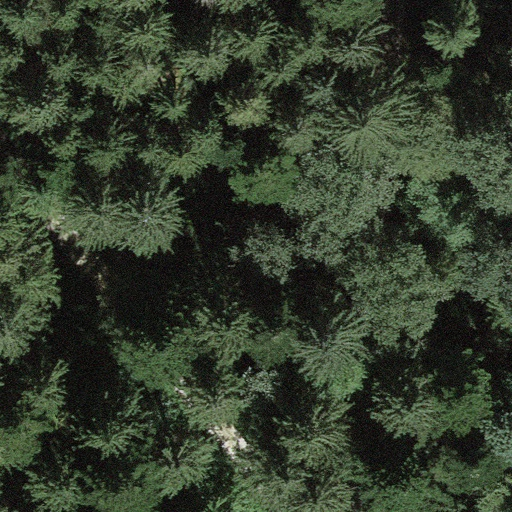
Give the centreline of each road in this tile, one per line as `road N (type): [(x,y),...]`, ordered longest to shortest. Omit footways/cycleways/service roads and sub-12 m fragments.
road 1 (track): [(392,0),(339,511)]
road 2 (track): [(306,511),(0,130)]
